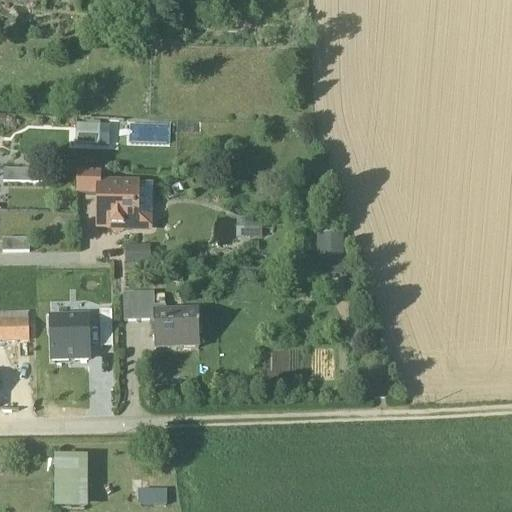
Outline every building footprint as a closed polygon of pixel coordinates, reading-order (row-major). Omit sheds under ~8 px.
[(75,147),(98,147),(98,124),(75,124),(75,147)] [(120,145),(120,125),(100,124),(100,144),(120,145)] [(43,173),(3,172),(2,184),(42,186),(43,173)] [(100,175),(77,174),(77,198),(98,198),(99,186),(100,186),(100,175)] [(100,186),(99,186),(98,198),(99,199),(102,202),(102,209),(98,212),(98,230),(110,231),(114,235),(120,235),(124,231),(124,221),(136,221),(152,221),(152,188),(137,187),(100,186)] [(319,278),(345,277),(343,234),(317,235),(319,278)] [(123,297),(123,325),(154,325),(153,317),(166,316),(166,309),(153,309),(153,296),(123,297)] [(100,349),(112,349),(111,313),(100,313),(100,349)] [(166,316),(153,317),(154,325),(154,346),(177,345),(178,353),(199,352),(198,331),(200,331),(199,315),(166,316)] [(90,319),(50,320),(51,363),(91,362),(90,319)] [(0,344),(16,344),(16,326),(0,325),(0,344)] [(29,344),(29,326),(16,326),(16,344),(29,344)] [(86,511),(86,460),(54,460),(54,511),(86,511)] [(139,490),(165,491),(165,483),(139,482),(139,490)] [(139,507),(168,508),(168,492),(139,492),(139,507)]
